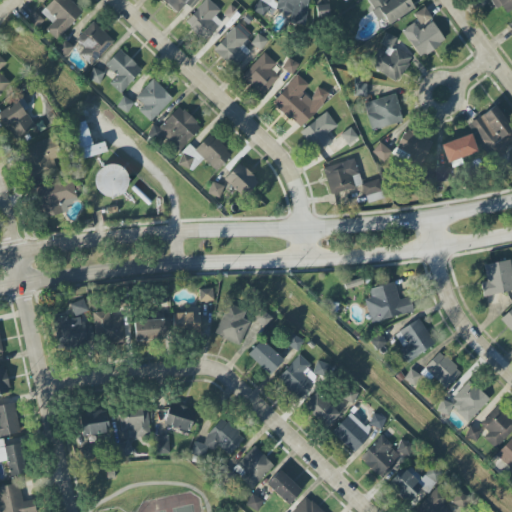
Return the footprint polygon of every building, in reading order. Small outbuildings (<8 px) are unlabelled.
[(57,18),(46,28),(56,39),(83,14),(69,0),(53,0),(46,7),(57,18)] [(163,0),(178,13),(185,4),(191,10),(199,0),(163,0)] [(220,11),(208,0),(205,0),(185,22),(205,41),(221,24),(214,17),(220,11)] [(309,0),(278,0),(276,9),(292,12),(291,22),(305,24),(309,0)] [(389,25),(414,9),(408,0),(386,0),(366,0),(379,20),(384,17),(389,25)] [(511,0),(492,0),(503,16),(511,9),(511,0)] [(414,14),(419,24),(431,18),(426,8),(414,14)] [(78,54),(91,66),(113,42),(93,22),(75,41),(83,49),(78,54)] [(419,58),(445,42),(433,22),(419,31),(414,23),(402,30),(419,58)] [(249,51),(242,44),(247,39),(235,27),(212,51),(232,69),(249,51)] [(380,43),(391,49),(397,39),(386,33),(380,43)] [(73,48),(64,40),(56,50),(66,57),(73,48)] [(385,53),(376,49),(368,68),(399,82),(411,57),(388,47),(385,53)] [(120,94),(142,70),(120,50),(105,65),(117,76),(110,84),(120,94)] [(276,64),(264,52),(241,77),(262,96),(279,77),(271,70),(276,64)] [(282,70),(293,74),(298,64),(287,59),(282,70)] [(0,94),(10,84),(0,74),(0,94)] [(329,95),(319,87),(310,98),(303,93),(310,85),(297,75),(272,104),(302,129),(329,95)] [(172,99),(152,80),(135,98),(144,105),(138,111),(151,122),(172,99)] [(371,131),(403,123),(396,95),(364,103),(371,131)] [(0,118),(14,140),(35,127),(24,110),(28,107),(22,98),(0,112),(0,118)] [(469,125),(494,159),(508,149),(503,144),(511,137),(511,127),(495,105),(469,125)] [(157,142),(162,137),(178,152),(201,127),(179,106),(158,129),(154,125),(147,133),(157,142)] [(300,129),(314,154),(332,144),(326,133),(336,128),(328,114),(300,129)] [(107,152),(104,141),(92,145),(85,122),(69,126),(80,160),(107,152)] [(392,153),(419,168),(433,143),(407,128),(392,153)] [(195,150),(190,146),(177,160),(190,173),(203,159),(216,172),(232,154),(210,134),(195,150)] [(441,145),(447,163),(477,152),(471,134),(441,145)] [(18,151),(30,182),(63,170),(51,138),(18,151)] [(323,167),(329,194),(361,187),(355,160),(323,167)] [(259,181),(239,163),(225,179),(244,197),(259,181)] [(124,197),(127,168),(99,165),(96,194),(124,197)] [(35,187),(42,218),(62,214),(61,206),(77,203),(72,179),(35,187)] [(361,184),(367,204),(384,199),(378,179),(361,184)] [(511,291),(511,280),(509,261),(484,265),(486,282),(482,283),(486,307),(499,305),(498,294),(511,291)] [(371,323),(413,312),(410,297),(398,300),(394,283),(368,289),(371,298),(365,300),(371,323)] [(213,289),(199,290),(199,302),(213,301),(213,289)] [(70,305),(75,317),(88,311),(83,299),(70,305)] [(246,310),(226,303),(215,336),(241,344),(248,321),(242,320),(246,310)] [(265,328),(272,318),(262,310),(254,320),(265,328)] [(109,319),(109,312),(93,313),(95,344),(122,342),(121,319),(109,319)] [(176,333),(200,333),(199,312),(175,313),(176,333)] [(58,346),(94,340),(91,323),(81,324),(80,315),(54,320),(58,346)] [(408,361),(435,346),(419,319),(393,335),(408,361)] [(134,321),(135,339),(165,338),(165,320),(134,321)] [(286,345),(297,351),(303,342),(292,335),(286,345)] [(269,375),(283,361),(261,340),(247,355),(269,375)] [(446,389),(461,372),(439,352),(420,373),(428,381),(432,377),(446,389)] [(313,368),(299,355),(277,378),(299,399),(327,369),(319,361),(313,368)] [(0,366),(0,394),(10,392),(4,366),(0,366)] [(453,398),(456,401),(451,407),(468,422),(489,399),(469,380),(453,398)] [(339,414),(316,392),(303,406),(327,428),(339,414)] [(448,416),(452,404),(442,400),(437,412),(448,416)] [(195,410),(168,404),(164,427),(190,432),(195,410)] [(0,405),(0,436),(16,437),(17,406),(0,405)] [(149,438),(148,409),(120,410),(121,439),(149,438)] [(108,433),(106,411),(80,413),(81,436),(108,433)] [(372,433),(350,413),(332,433),(353,453),(372,433)] [(385,419),(373,413),(368,425),(381,430),(385,419)] [(511,429),(511,422),(501,413),(480,435),(494,449),(511,429)] [(244,438),(222,419),(200,444),(198,443),(191,450),(204,460),(217,445),(229,456),(244,438)] [(154,436),(155,454),(168,454),(168,436),(154,436)] [(413,449),(403,440),(395,449),(380,436),(360,458),(382,478),(403,454),(406,457),(413,449)] [(9,477),(26,474),(21,444),(4,447),(3,440),(0,440),(0,462),(7,461),(9,477)] [(132,453),(129,441),(117,445),(121,457),(132,453)] [(232,470),(252,489),(274,465),(254,446),(232,470)] [(422,478),(406,465),(389,487),(409,502),(420,488),(427,494),(440,476),(429,468),(422,478)] [(288,505),(302,490),(279,470),(266,485),(288,505)] [(0,487),(0,511),(35,511),(33,500),(23,502),(19,483),(0,487)] [(451,511),(443,505),(448,499),(436,488),(415,510),(417,511),(451,511)] [(322,511),(306,497),(291,511),(322,511)]
